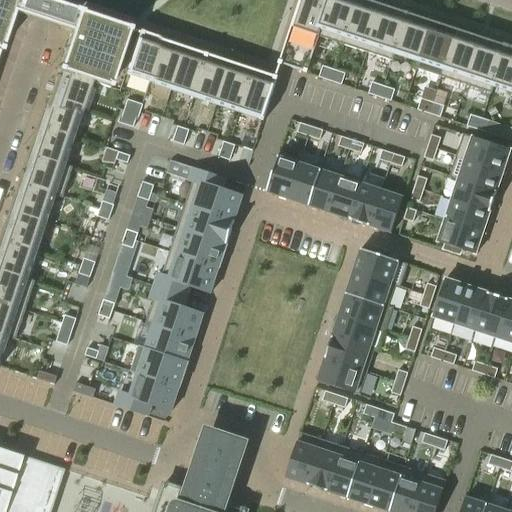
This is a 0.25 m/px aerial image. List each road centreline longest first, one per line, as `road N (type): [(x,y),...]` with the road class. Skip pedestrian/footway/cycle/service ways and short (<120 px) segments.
road 1 (residential): [(187,415),(254,202),(356,236)]
road 2 (residential): [(356,236),(283,448)]
road 3 (residential): [(187,415),(165,460),(0,406)]
road 4 (residential): [(0,143),(48,0)]
road 5 (residential): [(356,236),(488,277)]
